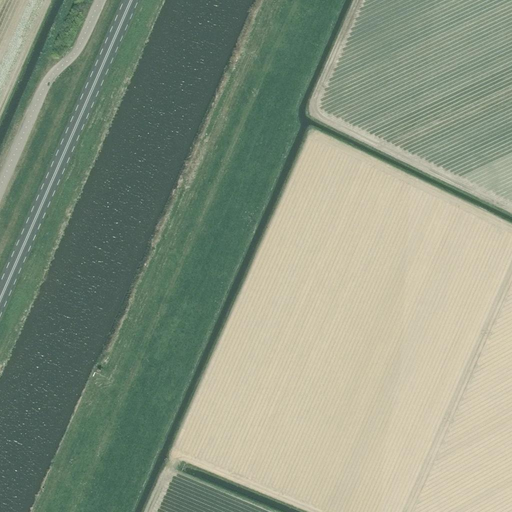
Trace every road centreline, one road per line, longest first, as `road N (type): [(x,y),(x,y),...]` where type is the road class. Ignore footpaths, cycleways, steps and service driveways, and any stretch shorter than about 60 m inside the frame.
road 1 (primary): [(0,298),(130,0)]
road 2 (unclassified): [(0,186),(46,81),(76,52),(99,0)]
